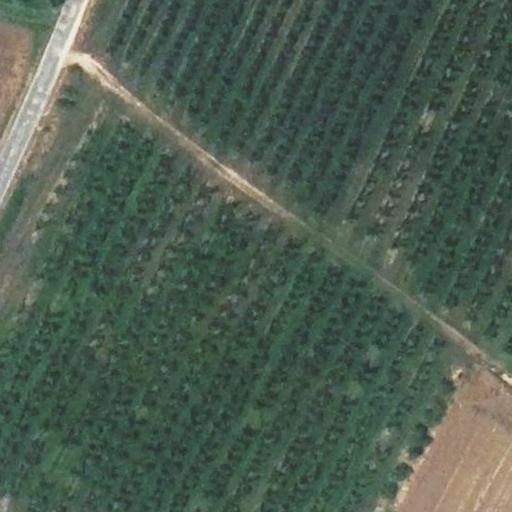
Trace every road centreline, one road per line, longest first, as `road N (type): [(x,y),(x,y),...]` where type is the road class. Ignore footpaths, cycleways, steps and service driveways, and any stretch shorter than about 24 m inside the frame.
road 1 (track): [(49,56),(78,63),(511,378)]
road 2 (unclassified): [(0,164),(71,0)]
